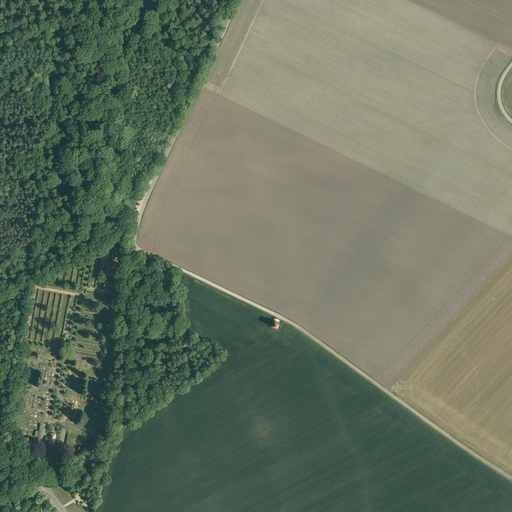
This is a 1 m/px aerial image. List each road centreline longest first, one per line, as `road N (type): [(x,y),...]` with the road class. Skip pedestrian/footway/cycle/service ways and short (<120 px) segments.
road 1 (unclassified): [(43,484),(119,428),(134,232),(237,0)]
road 2 (track): [(132,246),(297,326),(511,480)]
road 3 (track): [(0,427),(65,0)]
